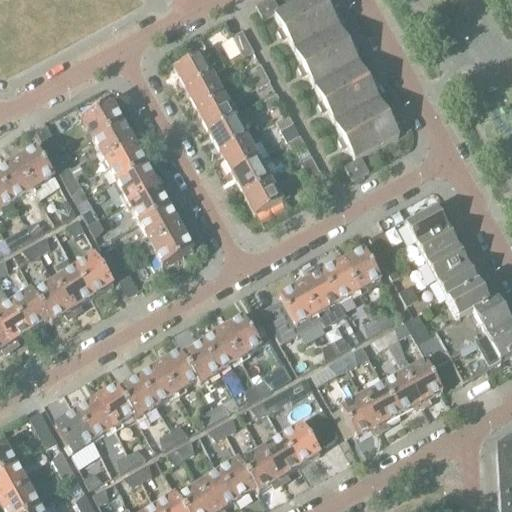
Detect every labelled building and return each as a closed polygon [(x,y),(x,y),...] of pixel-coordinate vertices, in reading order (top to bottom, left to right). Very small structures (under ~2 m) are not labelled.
[(271,0),(269,0),(254,8),(262,23),(273,17),(279,14),(271,0)] [(337,30),(332,22),(319,0),(304,0),(279,14),(273,17),(281,31),(276,33),(282,43),(286,41),(293,54),(337,30)] [(357,67),(352,59),(337,30),(293,54),(301,68),(296,70),(301,79),(306,77),(313,91),(357,67)] [(241,35),(231,40),(230,41),(242,62),(253,57),(241,35)] [(172,72),(184,93),(211,78),(220,74),(209,52),(172,72)] [(377,103),(367,85),(357,67),(313,91),(321,104),(317,106),(322,116),(326,114),(333,127),(377,103)] [(247,75),(251,84),(264,77),(259,68),(247,75)] [(264,77),(251,84),(256,93),(269,86),(264,77)] [(223,99),(211,78),(184,93),(196,114),(223,99)] [(280,107),(275,98),(263,105),(267,113),(280,107)] [(196,114),(207,135),(235,121),(223,99),(196,114)] [(397,140),(392,131),(377,103),(333,127),(341,140),(337,143),(342,152),(346,150),(353,163),(359,161),(397,140)] [(79,122),(92,144),(122,127),(110,106),(79,122)] [(286,146),(298,140),(286,119),(274,126),(286,146)] [(207,135),(219,156),(246,141),(235,121),(207,135)] [(92,144),(103,166),(134,149),(122,127),(92,144)] [(35,135),(52,166),(62,160),(45,129),(35,135)] [(298,140),(286,146),(291,155),(303,149),(298,140)] [(219,156),(231,177),(258,162),(266,157),(259,145),(251,150),(246,141),(219,156)] [(103,166),(115,187),(145,170),(134,149),(103,166)] [(13,165),(32,194),(53,181),(34,151),(13,165)] [(51,166),(56,176),(63,188),(74,182),(69,173),(62,160),(52,166),(51,166)] [(311,188),(312,187),(321,182),(309,161),(299,167),(311,188)] [(342,169),(350,184),(367,175),(359,161),(353,163),(342,169)] [(231,177),(242,198),(269,183),(258,162),(231,177)] [(0,173),(0,189),(12,207),(32,194),(13,165),(0,173)] [(115,187),(126,208),(157,191),(145,170),(115,187)] [(74,182),(63,188),(70,201),(80,192),(74,182)] [(281,204),(269,183),(242,198),(254,219),(281,204)] [(0,189),(0,215),(12,207),(0,189)] [(126,208),(138,229),(168,212),(157,191),(126,208)] [(54,230),(74,220),(67,209),(48,220),(54,230)] [(415,247),(445,230),(435,210),(425,215),(424,212),(417,214),(411,219),(413,222),(404,227),(415,247)] [(138,229),(150,250),(180,233),(168,212),(138,229)] [(79,218),(86,230),(97,224),(92,215),(79,218)] [(97,224),(86,230),(93,243),(103,234),(97,224)] [(76,225),(64,232),(72,241),(82,236),(76,225)] [(34,227),(24,233),(29,243),(42,237),(34,227)] [(445,230),(415,247),(425,266),(456,249),(445,230)] [(17,250),(29,243),(24,233),(3,244),(9,255),(17,250)] [(180,233),(150,250),(161,271),(192,255),(180,233)] [(383,270),(390,266),(397,263),(385,240),(370,247),(383,270)] [(32,249),(38,259),(47,254),(45,242),(32,249)] [(32,249),(19,256),(28,265),(38,259),(32,249)] [(456,249),(425,266),(435,285),(466,268),(456,249)] [(363,255),(342,267),(358,297),(379,286),(363,255)] [(114,257),(102,260),(109,272),(120,266),(114,257)] [(72,274),(90,303),(112,289),(93,260),(72,274)] [(137,297),(120,266),(109,272),(126,303),(137,297)] [(400,285),(390,266),(383,270),(393,289),(400,285)] [(342,267),(333,272),(320,279),(337,309),(358,297),(342,267)] [(446,304),(477,287),(466,268),(435,285),(446,304)] [(72,274),(52,286),(70,316),(90,303),(72,274)] [(320,279),(299,290),(316,320),(337,309),(320,279)] [(31,300),(47,324),(50,329),(70,316),(52,286),(31,300)] [(457,325),(488,308),(477,287),(446,304),(457,325)] [(316,320),(299,290),(278,302),(294,332),(316,320)] [(28,295),(9,308),(27,337),(47,324),(31,300),(28,295)] [(399,301),(403,308),(415,302),(411,295),(399,301)] [(403,308),(407,315),(419,309),(415,302),(403,308)] [(509,330),(495,304),(488,308),(457,325),(428,341),(414,349),(421,362),(428,358),(435,371),(447,364),(447,363),(459,357),(472,350),(509,330)] [(0,313),(0,339),(7,350),(27,337),(9,308),(0,313)] [(252,315),(241,322),(256,346),(266,340),(252,315)] [(416,319),(411,322),(402,327),(414,349),(428,341),(416,319)] [(379,335),(391,328),(383,320),(374,325),(379,335)] [(221,334),(240,363),(259,351),(256,346),(241,322),(221,334)] [(374,325),(363,330),(366,342),(379,335),(374,325)] [(472,350),(486,375),(511,360),(511,335),(509,330),(472,350)] [(381,340),(387,350),(403,378),(419,408),(440,397),(423,366),(411,373),(409,370),(405,363),(397,345),(394,333),(381,340)] [(221,334),(201,348),(219,377),(240,363),(221,334)] [(387,350),(381,340),(369,347),(377,355),(387,350)] [(331,348),(336,358),(349,351),(341,343),(331,348)] [(180,360),(196,386),(199,390),(219,377),(201,348),(180,360)] [(324,365),(336,358),(331,348),(321,353),(324,365)] [(459,357),(472,382),(486,375),(472,350),(459,357)] [(352,356),(339,363),(345,373),(355,368),(352,356)] [(178,357),(157,370),(175,399),(196,386),(180,360),(178,357)] [(447,363),(447,364),(461,388),(472,382),(459,357),(447,363)] [(339,363),(327,370),(335,378),(345,373),(339,363)] [(157,370),(151,374),(137,382),(156,411),(175,399),(157,370)] [(382,389),(398,420),(419,408),(403,378),(382,389)] [(137,382),(117,395),(133,420),(136,424),(156,411),(137,382)] [(262,385),(252,390),(258,401),(270,394),(262,385)] [(376,431),(385,427),(398,420),(382,389),(360,401),(376,431)] [(245,408),(258,401),(252,390),(242,396),(245,408)] [(114,391),(94,404),(112,433),(133,420),(117,395),(114,391)] [(276,411),(273,399),(261,406),(267,416),(276,411)] [(376,431),(360,401),(338,413),(355,443),(376,431)] [(216,424),(237,413),(232,402),(210,413),(216,424)] [(94,404),(73,418),(91,446),(112,433),(94,404)] [(267,416),(261,406),(248,413),(257,422),(267,416)] [(203,431),(216,424),(210,413),(200,419),(203,431)] [(28,422),(33,431),(45,453),(55,448),(38,417),(28,422)] [(73,418),(54,429),(53,430),(71,459),(91,446),(73,418)] [(231,422),(219,429),(224,439),(234,434),(231,422)] [(219,429),(206,436),(215,445),(224,439),(219,429)] [(297,472),(310,463),(318,458),(300,429),(279,442),(297,472)] [(168,436),(174,447),(186,440),(178,431),(168,436)] [(168,436),(158,442),(161,454),(174,447),(168,436)] [(277,484),(278,484),(297,472),(279,442),(258,455),(277,484)] [(511,445),(493,456),(511,466),(511,445)] [(189,446),(176,453),(182,463),(192,458),(189,446)] [(0,449),(0,477),(15,470),(3,448),(0,449)] [(182,463),(176,453),(164,460),(173,469),(182,463)] [(131,471),(144,464),(135,455),(125,460),(131,471)] [(238,468),(254,494),(257,497),(277,484),(258,455),(238,468)] [(56,474),(67,468),(60,456),(50,465),(56,474)] [(511,511),(511,466),(493,456),(496,511),(511,511)] [(125,460),(116,466),(118,478),(131,471),(125,460)] [(215,477),(234,506),(254,494),(238,468),(236,465),(215,477)] [(74,481),(67,468),(56,474),(61,484),(74,481)] [(147,469),(134,476),(140,486),(150,481),(147,469)] [(0,477),(0,504),(26,490),(15,470),(0,477)] [(134,476),(122,483),(130,492),(140,486),(134,476)] [(225,511),(234,506),(215,477),(195,490),(209,511),(225,511)] [(92,479),(82,484),(88,494),(101,487),(92,479)] [(26,490),(0,504),(0,511),(36,511),(38,511),(26,490)] [(175,503),(180,511),(209,511),(195,490),(175,503)] [(91,500),(97,510),(107,505),(104,493),(91,500)] [(87,511),(90,511),(83,498),(74,506),(77,511),(87,511)] [(152,511),(180,511),(175,503),(172,499),(152,511)]
